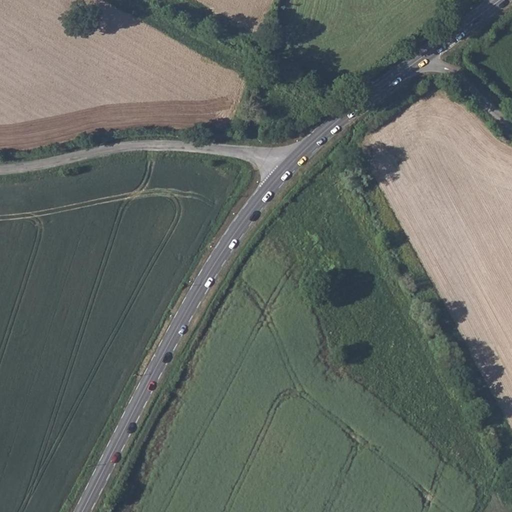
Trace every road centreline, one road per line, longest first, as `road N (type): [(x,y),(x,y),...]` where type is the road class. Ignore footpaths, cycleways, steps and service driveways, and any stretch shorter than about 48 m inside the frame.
road 1 (primary): [(285,169),(201,286),(82,511)]
road 2 (unclassified): [(285,169),(261,156),(157,143),(0,168)]
road 3 (primary): [(415,64),(341,116),(285,169)]
road 4 (unclassified): [(415,64),(436,61),(511,128)]
